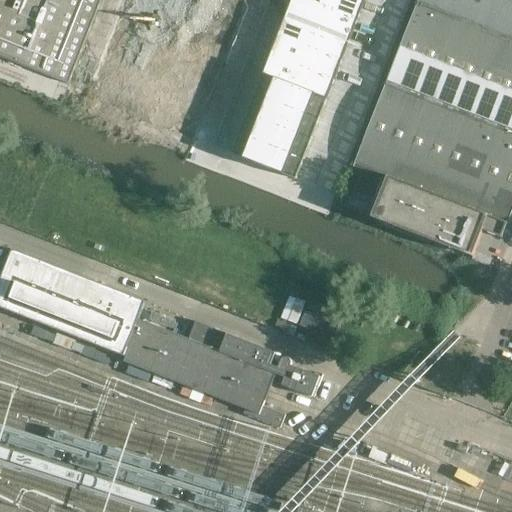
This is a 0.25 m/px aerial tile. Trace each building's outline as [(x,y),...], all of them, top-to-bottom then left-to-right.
[(0,0),(0,59),(68,86),(101,0),(0,0)] [(153,0),(151,7),(183,19),(190,0),(153,0)] [(191,0),(190,0),(183,19),(215,32),(222,12),(191,0)] [(191,0),(222,12),(227,0),(191,0)] [(304,0),(292,0),(287,16),(323,30),(330,10),(304,0)] [(304,0),(330,10),(334,0),(304,0)] [(362,0),(334,0),(330,10),(359,21),(367,2),(362,0)] [(511,0),(419,0),(418,4),(511,41),(511,0)] [(392,71),(355,165),(386,177),(475,212),(475,214),(507,227),(511,214),(511,41),(418,4),(392,71)] [(151,7),(143,26),(175,39),(183,19),(151,7)] [(330,10),(323,30),(351,41),(359,21),(330,10)] [(287,16),(279,36),(315,50),(323,30),(287,16)] [(183,19),(175,39),(207,51),(215,32),(183,19)] [(143,26),(135,46),(167,59),(175,39),(143,26)] [(323,30),(315,50),(344,61),(351,41),(323,30)] [(279,36),(271,55),(307,69),(315,50),(279,36)] [(175,39),(167,59),(199,71),(207,51),(175,39)] [(135,46),(127,66),(159,78),(167,59),(135,46)] [(315,50),(307,69),(336,80),(344,61),(315,50)] [(271,55),(263,75),(300,89),(307,69),(271,55)] [(167,59),(159,78),(191,91),(199,71),(167,59)] [(127,66),(120,86),(152,98),(159,78),(127,66)] [(307,69),(300,89),(328,100),(336,80),(307,69)] [(263,75),(256,95),(292,109),(300,89),(263,75)] [(159,78),(152,98),(184,111),(191,91),(159,78)] [(120,86),(112,106),(144,119),(152,98),(120,86)] [(300,89),(292,109),(320,120),(328,100),(300,89)] [(256,95),(248,114),(284,129),(292,109),(256,95)] [(152,98),(144,119),(176,131),(184,111),(152,98)] [(292,109),(284,129),(313,140),(320,120),(292,109)] [(248,114),(240,134),(277,148),(284,129),(248,114)] [(284,129),(277,148),(305,159),(313,140),(284,129)] [(240,134),(232,155),(268,169),(277,148),(240,134)] [(277,148),(268,169),(297,181),(305,159),(277,148)] [(373,209),(386,177),(355,165),(349,180),(342,197),(373,209)] [(469,229),(475,214),(475,212),(386,177),(373,209),(370,217),(462,253),(473,257),(482,234),(469,229)] [(475,214),(469,229),(502,242),(507,227),(475,214)] [(130,350),(129,349),(132,342),(132,341),(140,321),(138,320),(145,304),(12,251),(0,282),(0,310),(126,360),(130,350)] [(310,303),(302,324),(334,337),(342,315),(310,303)] [(132,341),(132,342),(129,349),(130,350),(126,360),(124,363),(246,411),(244,415),(281,430),(286,416),(264,408),(265,403),(266,403),(269,396),(277,376),(286,379),(283,387),(313,399),(321,378),(291,367),(292,366),(292,365),(292,363),(292,362),(291,361),(290,360),(289,360),(288,359),(287,359),(286,359),(285,359),(283,360),(282,361),(282,362),(279,369),(272,366),(276,354),(228,335),(184,318),(177,336),(140,321),(132,341)]
